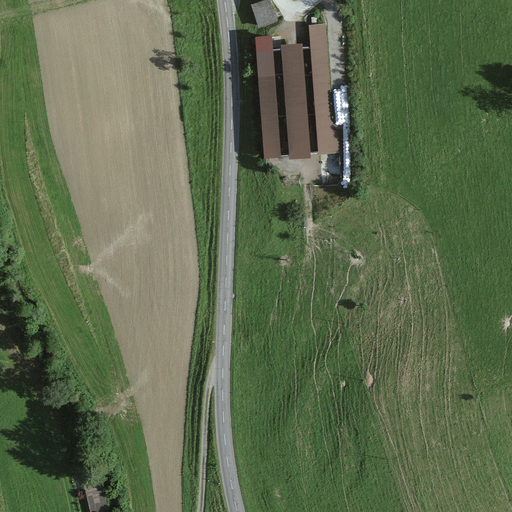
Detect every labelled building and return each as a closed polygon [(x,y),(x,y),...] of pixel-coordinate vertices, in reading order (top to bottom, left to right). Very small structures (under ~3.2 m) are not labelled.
[(269,0),(264,0),(251,4),(259,27),(279,21),(274,8),(273,9),(269,0)] [(327,22),(308,24),(319,153),(338,152),(327,22)] [(281,157),(272,36),(255,37),(264,158),(281,157)] [(302,43),(281,45),(289,160),(311,158),(302,43)] [(93,476),(76,480),(82,511),(99,511),(100,511),(93,476)]
